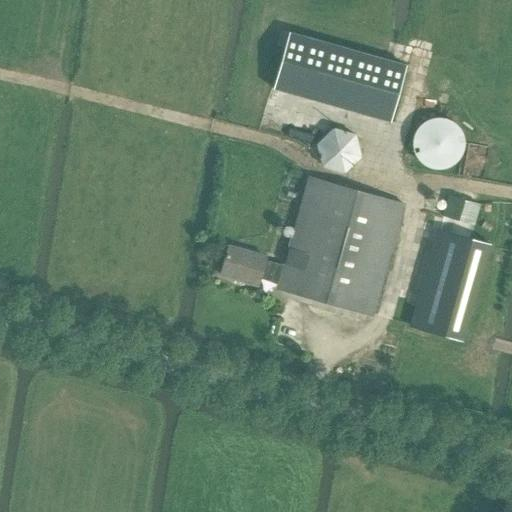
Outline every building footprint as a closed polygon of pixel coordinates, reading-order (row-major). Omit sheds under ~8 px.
[(288,33),(273,89),(355,112),(390,122),(395,103),(405,66),(388,61),(288,33)] [(455,126),(454,125),(452,123),(450,122),(448,121),(446,121),(443,120),(441,120),(439,120),(434,120),(430,121),(426,123),(424,124),(422,125),(420,127),(419,128),(417,130),(416,132),(415,134),(414,136),(413,138),(413,140),(412,143),(412,145),(412,147),(412,149),(413,151),(413,154),(414,156),(415,158),(416,160),(417,162),(419,163),(420,165),(422,166),(424,168),(428,170),(432,171),(434,172),(437,172),(441,172),(443,171),(448,170),(450,169),(452,168),(455,166),(457,164),(459,162),(460,160),(461,159),(462,157),(463,154),(464,152),(464,150),(464,148),(464,146),(464,144),(464,142),(464,139),(463,137),(462,135),(461,133),(460,131),(459,129),(457,128),(455,126)] [(283,266),(264,260),(265,257),(228,246),(220,275),(257,286),(259,278),(278,284),(277,288),(372,315),(404,204),(308,178),(283,266)] [(447,196),(442,216),(473,226),(479,205),(447,196)] [(439,230),(412,327),(462,341),(489,244),(439,230)]
